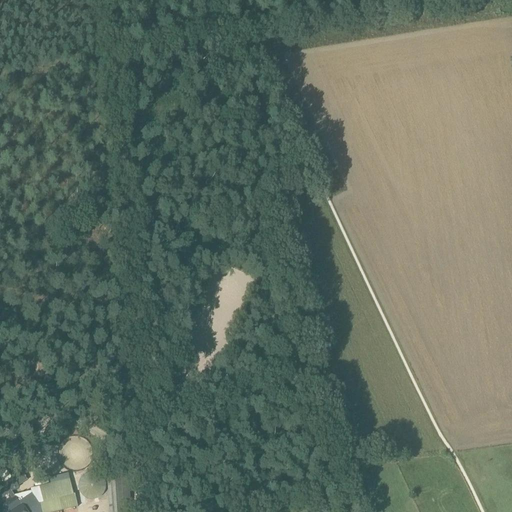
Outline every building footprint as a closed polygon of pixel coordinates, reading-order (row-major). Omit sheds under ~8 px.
[(76,485),(76,487),(76,489),(76,490),(77,492),(77,494),(78,495),(79,497),(80,498),(82,499),(83,500),(85,501),(86,501),(88,501),(90,502),(92,501),(93,501),(95,501),(97,500),(98,499),(99,498),(101,496),(102,495),(103,493),(103,492),(104,490),(104,488),(104,487),(104,485),(103,483),(102,482),(102,480),(101,479),(99,477),(98,476),(97,475),(95,475),(93,474),(92,474),(90,474),(88,474),(86,474),(85,475),(83,475),(82,476),(80,477),(79,479),(78,480),(77,482),(77,483),(76,485)] [(130,511),(128,475),(106,477),(108,511),(130,511)] [(12,479),(0,487),(0,501),(8,496),(12,494),(19,489),(18,488),(12,479)] [(70,481),(34,490),(39,511),(59,511),(77,508),(70,481)] [(10,499),(0,506),(0,511),(11,511),(20,506),(14,497),(10,499)]
